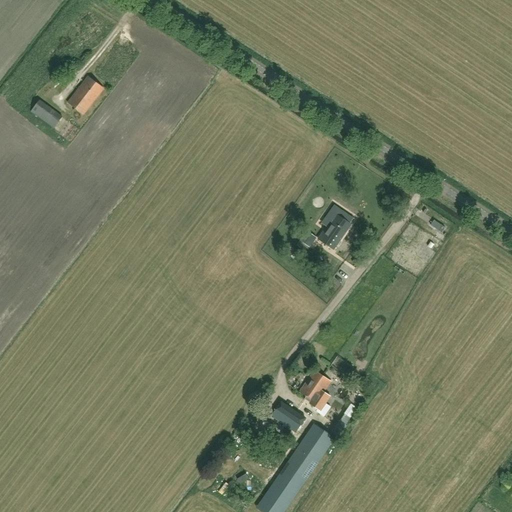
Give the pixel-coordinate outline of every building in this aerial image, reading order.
[(84,114),(104,88),(88,76),(68,102),(84,114)] [(30,112),(54,129),(63,117),(39,100),(30,112)] [(71,121),(61,133),(67,138),(77,126),(71,121)] [(333,250),(351,224),(335,214),(318,239),(333,250)] [(417,217),(414,221),(423,226),(425,221),(417,217)] [(442,233),(445,227),(434,220),(430,225),(442,233)] [(403,239),(411,244),(420,228),(412,223),(403,239)] [(300,241),(309,248),(317,238),(308,231),(300,241)] [(323,392),(331,382),(314,370),(300,391),(312,400),(310,403),(321,411),(330,397),(323,392)] [(272,416),(298,434),(308,420),(281,402),(272,416)] [(290,461),(310,475),(335,438),(315,424),(290,461)] [(272,511),(285,511),(310,475),(290,461),(261,504),(272,511)]
